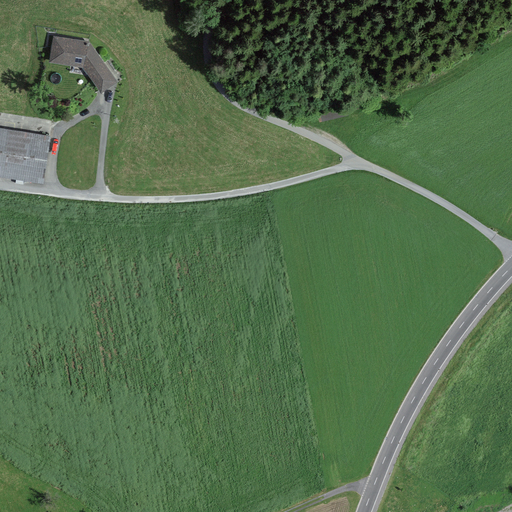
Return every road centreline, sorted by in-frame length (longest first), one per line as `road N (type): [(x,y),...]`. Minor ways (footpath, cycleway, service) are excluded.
road 1 (track): [(0,184),(154,199),(261,187),(353,160),(438,198),(511,252)]
road 2 (tertiary): [(365,511),(415,398),(511,267)]
road 3 (track): [(223,0),(209,27),(214,73),(262,115),(309,131),(353,160)]
road 4 (track): [(100,198),(107,104),(58,129),(49,191)]
